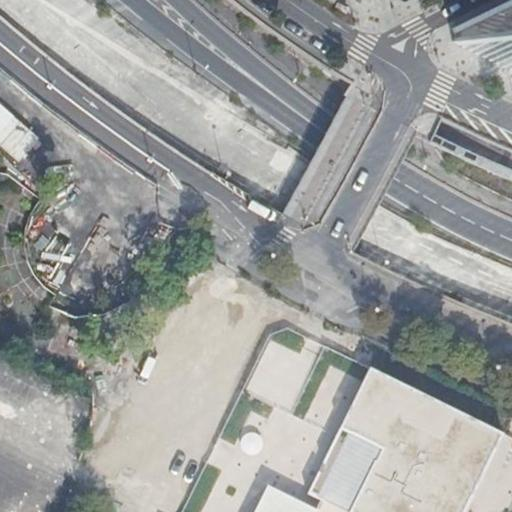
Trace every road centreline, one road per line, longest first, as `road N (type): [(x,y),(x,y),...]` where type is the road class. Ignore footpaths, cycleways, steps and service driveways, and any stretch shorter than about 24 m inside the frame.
road 1 (motorway): [(133,0),(322,138),(394,177)]
road 2 (secondary): [(179,0),(394,177)]
road 3 (unclassified): [(0,63),(191,194)]
road 4 (residential): [(305,255),(511,355)]
road 5 (unclassified): [(402,71),(305,255)]
road 6 (tertiary): [(402,71),(285,0)]
road 7 (primary): [(394,177),(511,237)]
road 8 (tertiary): [(511,126),(402,71)]
road 9 (residential): [(198,198),(305,255)]
